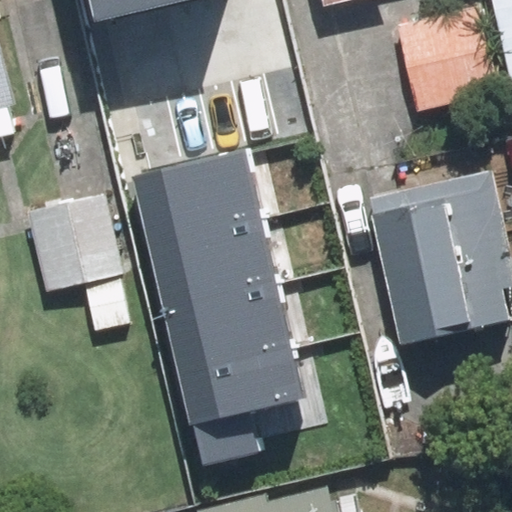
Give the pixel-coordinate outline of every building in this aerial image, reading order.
[(106,0),(111,17),(181,0),(106,0)] [(511,0),(499,0),(511,52),(511,0)] [(485,1),(395,21),(415,113),(505,93),(485,1)] [(0,106),(22,102),(0,12),(0,106)] [(257,139),(141,167),(210,453),(267,439),(257,400),(316,386),(257,139)] [(511,237),(495,168),(372,198),(409,347),(511,321),(511,237)] [(125,272),(107,195),(30,213),(49,290),(125,272)] [(340,511),(333,485),(225,511),(340,511)]
